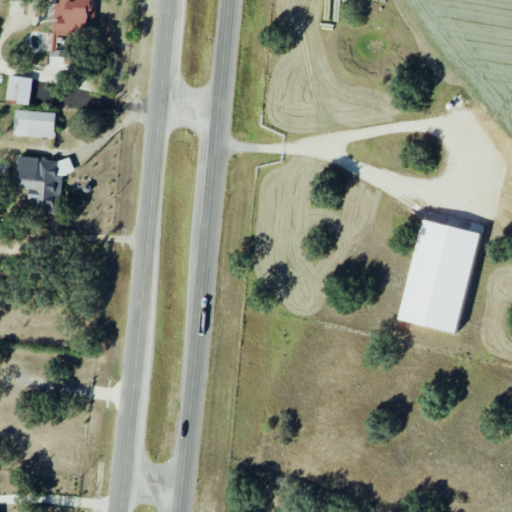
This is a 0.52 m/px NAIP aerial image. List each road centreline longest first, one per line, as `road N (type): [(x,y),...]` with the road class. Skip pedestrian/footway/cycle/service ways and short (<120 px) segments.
road 1 (primary): [(180,511),(230,0)]
road 2 (primary): [(169,0),(120,511)]
